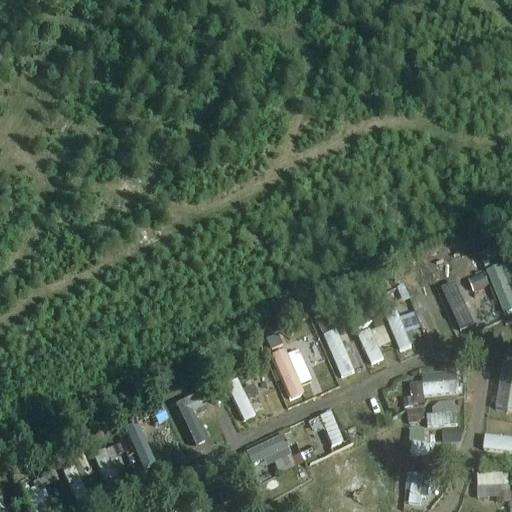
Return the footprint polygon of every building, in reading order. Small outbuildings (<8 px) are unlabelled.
[(511,260),(487,270),(503,313),(511,309),(511,260)] [(485,321),(479,308),(472,312),(463,293),(448,300),(463,332),(485,321)] [(429,338),(441,334),(430,297),(417,301),(429,338)] [(409,330),(424,326),(419,310),(390,319),(400,351),(414,346),(409,330)] [(371,364),(383,360),(373,329),(360,333),(371,364)] [(250,414),(262,409),(249,375),(237,380),(250,414)] [(425,381),(411,383),(413,400),(449,396),(447,377),(425,380),(425,381)] [(203,401),(182,406),(188,437),(203,434),(199,417),(206,415),(203,401)] [(456,401),(430,403),(431,427),(458,425),(456,401)] [(331,445),(343,441),(334,410),(321,414),(331,445)] [(511,436),(488,433),(486,446),(511,450),(511,436)] [(140,475),(155,469),(142,434),(127,440),(140,475)] [(281,434),(244,450),(252,467),(273,458),(279,472),(295,464),(281,434)] [(114,446),(96,450),(104,483),(122,479),(114,446)] [(47,511),(38,485),(27,489),(34,511),(47,511)]
